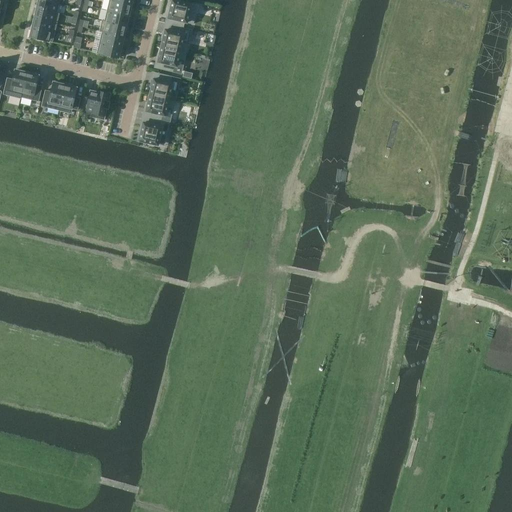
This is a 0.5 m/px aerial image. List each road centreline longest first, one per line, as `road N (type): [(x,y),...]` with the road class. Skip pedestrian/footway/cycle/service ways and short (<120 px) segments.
road 1 (track): [(420,283),(454,290),(511,91)]
road 2 (residential): [(136,83),(0,51)]
